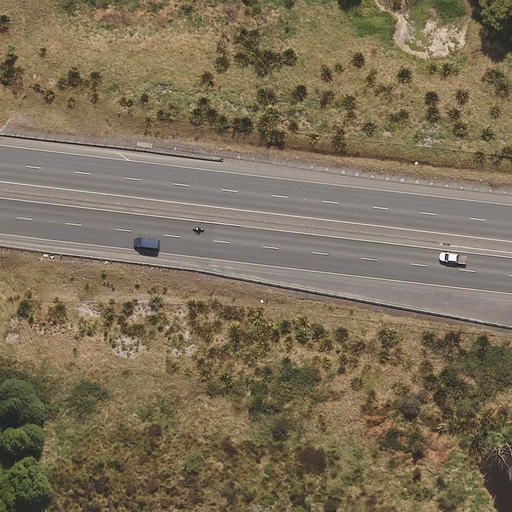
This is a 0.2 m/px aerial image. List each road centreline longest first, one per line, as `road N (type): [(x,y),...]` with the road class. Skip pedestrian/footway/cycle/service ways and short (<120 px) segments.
road 1 (motorway): [(0,153),(511,214)]
road 2 (motorway): [(511,272),(0,211)]
